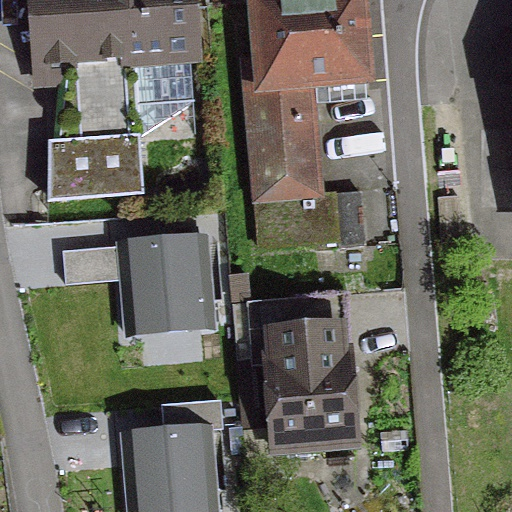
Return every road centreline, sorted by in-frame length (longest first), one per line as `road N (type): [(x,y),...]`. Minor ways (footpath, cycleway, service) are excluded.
road 1 (residential): [(432,511),(388,0)]
road 2 (residential): [(0,304),(37,511)]
